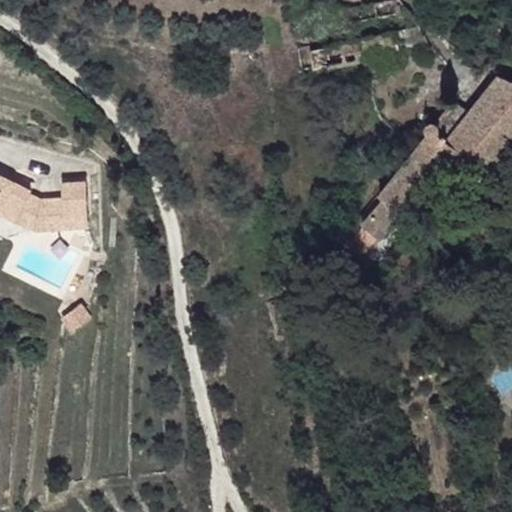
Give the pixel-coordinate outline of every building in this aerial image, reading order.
[(296,20),(296,35),(309,35),(411,14),(400,0),(327,14),(320,16),(296,20)] [(310,50),(315,70),(376,57),(384,56),(392,49),(414,46),(430,52),(419,27),(395,33),(395,37),(310,50)] [(426,136),(347,236),(351,239),(361,248),(366,241),(372,246),(396,216),(400,219),(453,154),(486,172),(511,141),(511,80),(501,76),(471,115),(455,101),(437,125),(434,123),(430,123),(427,124),(424,127),(424,132),(426,136)] [(29,194),(31,191),(0,174),(0,212),(16,220),(18,216),(26,220),(63,219),(63,214),(87,214),(86,183),(62,183),(62,198),(41,199),(29,194)] [(87,228),(87,214),(63,214),(63,219),(26,220),(18,216),(16,220),(34,230),(87,228)]
